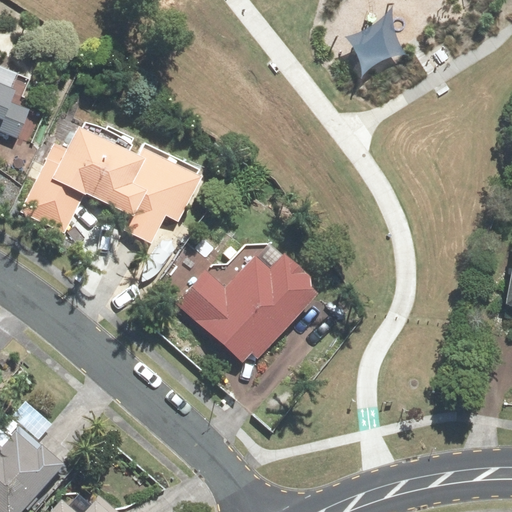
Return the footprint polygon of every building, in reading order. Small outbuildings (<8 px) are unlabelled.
[(0,139),(0,140),(3,133),(24,141),(30,126),(39,130),(48,107),(13,92),(20,74),(0,65),(0,139)] [(70,103),(64,114),(16,209),(66,234),(86,194),(130,216),(123,230),(152,244),(166,215),(181,222),(206,172),(70,103)] [(247,256),(226,238),(170,302),(241,365),(249,355),(261,365),(330,287),(268,233),(247,256)] [(0,438),(0,511),(21,511),(64,462),(41,442),(37,447),(15,428),(4,441),(0,438)] [(61,494),(46,511),(118,511),(97,493),(89,502),(78,492),(61,494)]
